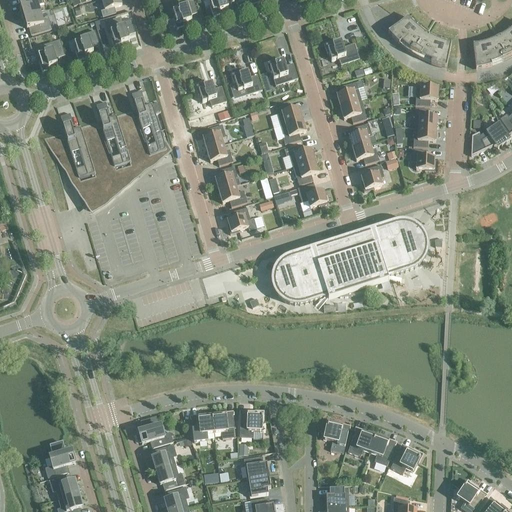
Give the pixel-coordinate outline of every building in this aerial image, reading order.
[(19,12),(22,19),(40,14),(38,7),(44,5),(42,0),(19,0),(23,11),(19,12)] [(119,0),(106,0),(102,2),(105,12),(101,13),(102,19),(116,15),(114,9),(122,7),(119,0)] [(210,10),(213,20),(224,16),(223,13),(228,11),(226,6),(234,3),(233,0),(213,0),(209,1),(212,9),(210,10)] [(167,31),(175,28),(177,31),(187,28),(186,25),(192,23),(190,17),(197,15),(193,1),(178,6),(180,11),(173,13),(175,21),(173,22),(173,21),(164,24),(167,31)] [(40,14),(22,19),(24,27),(27,26),(31,38),(52,32),(48,19),(42,21),(40,14)] [(400,44),(406,49),(414,54),(421,58),(427,61),(433,64),(440,66),(447,68),(451,46),(450,45),(450,46),(444,44),(445,41),(437,38),(436,41),(429,38),(429,37),(425,35),(419,31),(421,28),(415,22),(412,25),(408,20),(408,19),(390,33),(395,39),(400,44)] [(111,42),(114,52),(125,48),(124,45),(129,43),(128,37),(135,35),(131,21),(120,25),(119,21),(106,26),(108,34),(110,34),(113,41),(111,42)] [(474,46),(473,47),(475,69),(482,68),(489,66),(496,64),(502,62),(509,59),(511,57),(511,27),(511,26),(504,32),(506,35),(500,38),(496,40),(489,43),(488,40),(479,42),(480,46),(474,47),(474,46)] [(75,53),(78,63),(89,60),(88,56),(93,55),(92,49),(99,47),(95,33),(80,38),(82,42),(74,45),(77,53),(75,53)] [(39,65),(42,75),(53,71),(52,68),(57,66),(55,61),(65,58),(60,42),(43,47),(45,54),(38,56),(41,64),(39,65)] [(324,46),(327,56),(329,55),(331,63),(339,61),(341,67),(359,61),(354,46),(343,50),(341,44),(336,46),(335,43),(335,42),(324,46)] [(271,74),(276,88),(298,81),(293,66),(285,68),(283,63),(278,65),(277,62),(277,61),(266,65),(269,74),(271,74)] [(245,91),(247,97),(262,93),(257,77),(249,80),(248,74),(242,76),(241,73),(242,73),(242,72),(230,76),(234,86),(235,85),(238,93),(245,91)] [(344,95),(337,97),(340,110),(361,103),(358,91),(363,89),(361,83),(356,85),(342,89),(344,95)] [(210,102),(212,109),(226,104),(221,89),(214,91),(212,86),(207,88),(206,85),(206,84),(195,87),(198,97),(200,97),(202,105),(210,102)] [(415,108),(430,109),(430,103),(437,103),(438,99),(439,99),(440,89),(429,86),(429,87),(429,89),(416,89),(415,108)] [(361,103),(340,110),(344,122),(351,120),(353,126),(367,122),(361,103)] [(134,107),(136,111),(142,131),(143,131),(150,129),(156,145),(148,147),(147,144),(146,145),(150,156),(160,153),(165,151),(166,151),(165,149),(163,142),(162,140),(160,134),(160,132),(158,125),(157,123),(155,116),(155,115),(152,107),(152,106),(146,108),(143,109),(142,105),(140,105),(135,107),(134,107)] [(158,105),(152,107),(155,115),(160,113),(158,105)] [(276,110),(281,128),(302,122),(299,110),(292,112),(290,105),(276,110)] [(64,134),(48,139),(52,151),(53,151),(68,146),(71,154),(75,167),(79,179),(90,213),(97,209),(101,207),(108,202),(114,197),(121,192),(127,186),(132,180),(138,174),(138,173),(141,170),(143,168),(144,166),(147,162),(153,160),(157,159),(159,158),(163,157),(167,155),(166,151),(165,151),(160,153),(150,156),(146,145),(147,144),(148,147),(156,145),(150,129),(143,131),(142,131),(136,111),(116,117),(130,162),(114,168),(110,156),(111,156),(112,159),(120,156),(115,140),(107,142),(106,143),(100,123),(80,129),(95,174),(79,179),(75,167),(76,167),(77,170),(84,168),(79,151),(72,154),(71,154),(68,146),(64,134)] [(415,111),(414,130),(436,131),(437,118),(429,118),(430,111),(415,111)] [(500,121),(510,136),(511,134),(511,115),(509,119),(506,117),(500,121)] [(100,118),(99,118),(100,123),(106,143),(107,142),(115,140),(120,156),(112,159),(111,156),(110,156),(114,168),(130,162),(116,117),(110,119),(107,120),(106,116),(105,117),(104,117),(100,118)] [(302,122),(281,128),(285,140),(283,141),(285,147),(301,143),(299,136),(306,134),(302,122)] [(480,138),(479,135),(472,138),(471,158),(499,145),(502,148),(510,142),(511,143),(499,125),(480,138)] [(349,139),(353,151),(370,146),(368,139),(372,138),(368,126),(354,130),(356,137),(349,139)] [(203,140),(206,152),(223,147),(222,141),(226,139),(222,127),(208,131),(210,138),(203,140)] [(63,130),(64,134),(68,146),(71,154),(72,154),(79,151),(84,168),(77,170),(76,167),(75,167),(79,179),(95,174),(80,129),(75,131),(72,132),(71,128),(69,128),(64,129),(63,130)] [(391,130),(384,132),(387,140),(393,138),(391,130)] [(436,131),(414,130),(413,149),(428,150),(428,144),(435,144),(436,131)] [(370,146),(353,151),(356,163),(363,161),(365,167),(379,163),(375,151),(372,152),(370,146)] [(223,147),(206,152),(210,164),(217,162),(219,169),(233,164),(229,152),(225,153),(223,147)] [(290,158),(293,170),(314,163),(311,151),(304,153),(302,147),(284,152),(286,159),(290,158)] [(416,165),(416,172),(425,172),(425,174),(435,174),(436,164),(434,164),(434,159),(427,159),(427,153),(411,152),(410,164),(416,165)] [(387,156),(389,162),(397,159),(395,153),(387,156)] [(386,164),(388,172),(398,169),(396,161),(386,164)] [(314,163),(293,170),(299,188),(313,184),(311,178),(318,176),(314,163)] [(384,180),(380,168),(366,172),(368,178),(361,180),(362,184),(361,184),(364,194),(374,191),(374,190),(382,188),(380,181),(384,180)] [(222,179),(215,181),(219,193),(236,188),(240,187),(234,169),(220,173),(222,179)] [(277,179),(265,183),(270,197),(282,193),(277,179)] [(314,186),(297,191),(302,205),(300,206),(303,215),(311,212),(310,210),(318,208),(318,209),(329,206),(326,196),(324,196),(323,193),(316,195),(314,186)] [(244,193),(238,195),(236,188),(219,193),(222,206),(229,204),(231,210),(247,205),(244,193)] [(274,199),(277,208),(287,205),(284,196),(274,199)] [(264,212),(276,210),(275,202),(262,204),(264,212)] [(228,226),(227,227),(230,237),(240,234),(240,233),(248,230),(249,233),(252,232),(257,231),(254,221),(250,222),(247,210),(232,214),(234,220),(227,223),(228,226)] [(264,218),(257,220),(260,230),(267,228),(264,218)] [(274,280),(273,282),(274,287),(275,291),(276,294),(279,298),(281,301),(285,303),(289,305),(293,306),(295,307),(298,307),(300,307),(303,306),(330,297),(336,298),(342,299),(345,298),(349,298),(355,297),(359,296),(364,294),(367,293),(371,291),(374,288),(377,286),(380,284),(383,281),(411,272),(413,271),(416,269),(419,267),(421,264),(423,261),(425,258),(426,254),(426,250),(426,247),(425,244),(424,241),(423,238),(422,235),(419,232),(417,230),(414,228),(411,227),(408,226),(405,225),(403,225),(400,225),(397,226),(395,226),(375,233),(374,230),(309,251),(310,254),(289,260),(286,261),(283,263),(281,265),(278,268),(277,271),(275,274),(274,276),(274,280)] [(195,303),(197,309),(205,306),(203,300),(195,303)] [(252,311),(259,308),(256,301),(249,304),(252,311)] [(239,440),(253,441),(253,434),(259,434),(261,434),(261,424),(263,424),(263,425),(264,413),(252,413),(252,414),(253,414),(253,416),(240,415),(240,416),(241,416),(239,440)] [(221,414),(212,415),(214,435),(221,435),(222,442),(235,440),(233,417),(233,415),(221,417),(220,415),(221,415),(221,414)] [(214,435),(212,415),(202,416),(203,417),(203,419),(191,420),(191,421),(194,445),(207,443),(206,436),(214,435)] [(152,451),(173,445),(170,434),(163,436),(161,428),(158,429),(155,420),(142,424),(142,422),(141,422),(146,437),(148,437),(152,451)] [(330,453),(343,456),(349,431),(349,430),(337,427),(337,425),(338,425),(338,424),(327,422),(324,433),(325,433),(326,433),(324,443),(326,443),(332,444),(330,453)] [(362,453),(369,455),(376,436),(368,433),(367,434),(368,434),(367,436),(356,432),(355,433),(347,455),(360,459),(362,453)] [(376,436),(369,455),(377,458),(374,465),(387,469),(395,447),(395,446),(384,442),(384,440),(385,440),(385,439),(376,436)] [(50,450),(53,459),(45,462),(47,470),(45,471),(48,481),(69,475),(64,457),(66,456),(64,447),(50,450)] [(154,465),(156,474),(176,468),(173,460),(177,459),(173,447),(153,453),(156,465),(154,466),(154,465)] [(390,471),(402,477),(406,470),(411,473),(413,474),(417,465),(418,466),(418,467),(424,457),(413,451),(413,452),(413,454),(401,448),(401,450),(390,471)] [(244,462),(247,481),(270,477),(268,477),(268,474),(267,465),(263,466),(262,459),(244,462)] [(176,468),(156,474),(159,482),(161,481),(164,493),(165,493),(185,487),(182,475),(178,476),(176,468)] [(228,475),(219,476),(221,484),(229,483),(228,475)] [(56,494),(58,502),(78,496),(75,488),(73,489),(70,477),(69,477),(49,483),(52,495),(56,494)] [(270,477),(247,481),(250,500),(268,497),(267,491),(271,490),(269,481),(268,478),(270,478),(270,477)] [(463,493),(458,501),(459,502),(464,505),(460,511),(462,511),(475,511),(484,499),(485,499),(485,498),(475,491),(476,489),(477,489),(467,482),(461,492),(462,492),(463,493)] [(166,507),(167,511),(182,511),(188,510),(186,502),(189,501),(186,489),(165,495),(168,507),(167,508),(167,507),(166,507)] [(325,510),(349,510),(348,491),(329,491),(330,498),(326,498),(326,510),(325,510)] [(78,496),(58,502),(61,510),(57,511),(80,511),(78,505),(80,504),(78,496)] [(415,511),(409,511),(409,504),(393,500),(392,511),(415,511)] [(250,504),(251,511),(274,511),(273,506),(270,507),(269,501),(250,504)] [(489,502),(481,511),(507,511),(508,511),(501,506),(500,507),(501,507),(499,509),(490,501),(489,502)]
